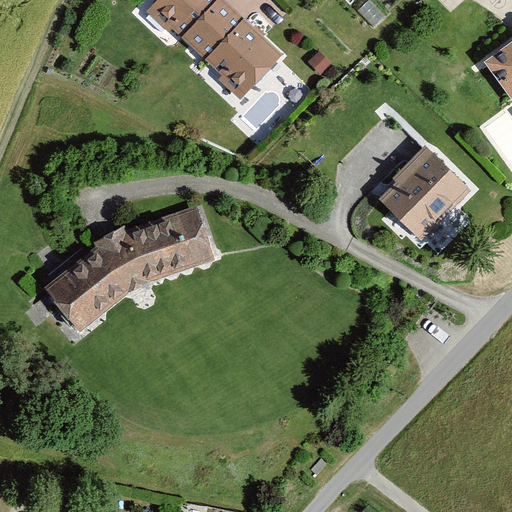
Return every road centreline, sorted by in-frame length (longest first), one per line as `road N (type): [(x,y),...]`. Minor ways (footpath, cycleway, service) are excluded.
road 1 (residential): [(113,192),(205,182),(312,219),(483,315)]
road 2 (unclassified): [(483,315),(353,463)]
